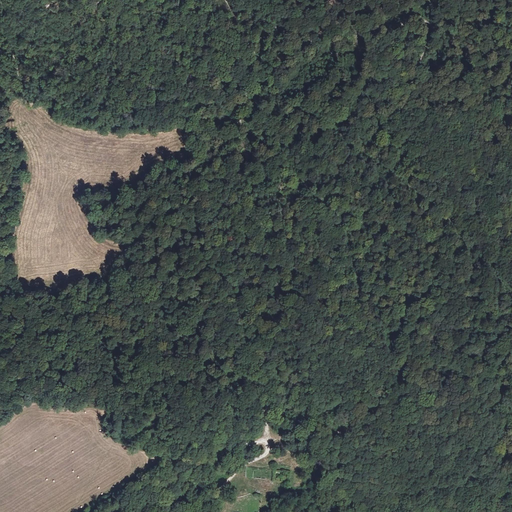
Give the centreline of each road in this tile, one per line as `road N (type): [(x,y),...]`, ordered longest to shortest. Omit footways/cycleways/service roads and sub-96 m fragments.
road 1 (track): [(251,52),(277,25),(329,54),(368,51),(393,43),(410,17),(421,18),(428,38),(420,87),(430,98),(480,108),(511,137)]
road 2 (track): [(511,465),(481,393),(443,351),(423,343),(394,403),(373,426),(266,440)]
road 3 (track): [(251,369),(247,345),(279,268),(214,129)]
road 4 (track): [(266,440),(214,450),(182,478),(115,511)]
road 5 (track): [(493,0),(505,129)]
